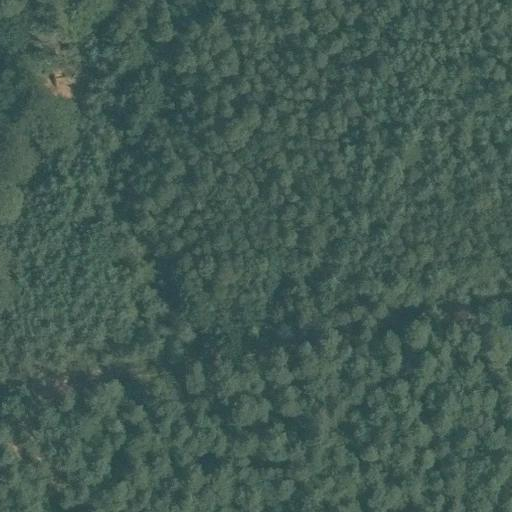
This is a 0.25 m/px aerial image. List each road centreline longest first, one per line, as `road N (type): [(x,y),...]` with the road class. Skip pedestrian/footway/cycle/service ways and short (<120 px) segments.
road 1 (track): [(0,398),(511,310)]
road 2 (track): [(31,391),(61,511)]
road 3 (track): [(0,103),(52,32),(64,0)]
